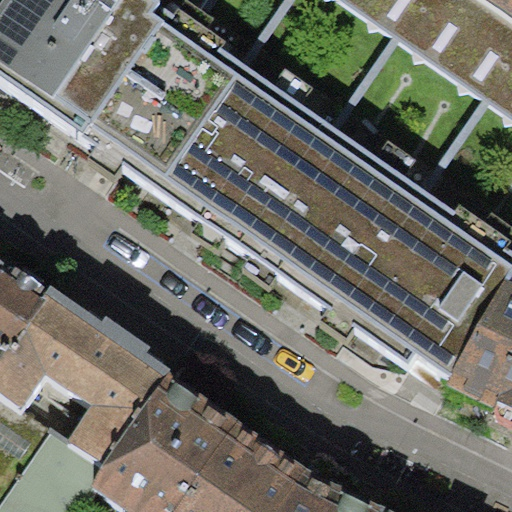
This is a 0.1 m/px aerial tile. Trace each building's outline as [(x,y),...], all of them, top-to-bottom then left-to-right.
[(511,32),(465,0),(3,0),(0,5),(0,96),(403,379),(412,366),(419,371),(429,378),(427,380),(446,395),(499,301),(511,279),(511,269),(181,39),(207,0),(318,0),(319,7),(329,5),(362,28),(364,38),(374,36),(408,60),(409,70),(419,68),(453,91),(454,101),(464,99),(498,123),(500,132),(509,131),(511,132),(511,32)] [(511,0),(465,0),(511,32),(511,0)] [(0,369),(43,309),(44,307),(4,280),(2,282),(0,280),(0,369)] [(511,307),(499,301),(446,395),(469,406),(511,426),(511,307)] [(65,454),(102,479),(162,393),(136,373),(143,363),(101,334),(94,344),(83,337),(43,309),(0,369),(0,408),(18,421),(41,387),(88,420),(65,454)] [(162,393),(102,479),(90,500),(108,511),(180,511),(230,440),(181,406),(162,393)] [(0,511),(83,511),(90,500),(102,479),(65,454),(18,421),(0,408),(0,511)] [(281,511),(298,488),(242,448),(230,440),(180,511),(281,511)] [(345,511),(322,500),(298,488),(281,511),(345,511)]
